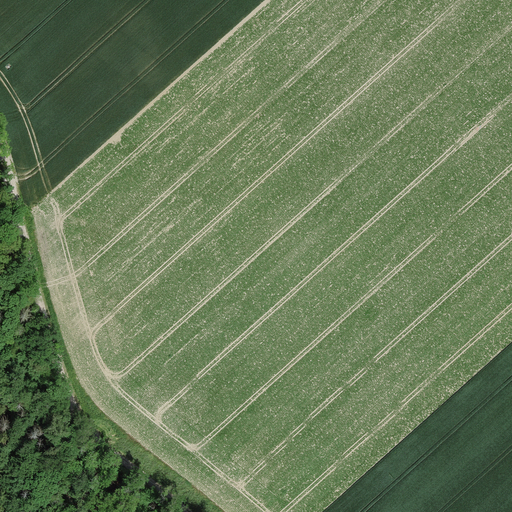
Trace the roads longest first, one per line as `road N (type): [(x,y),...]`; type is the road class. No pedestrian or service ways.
road 1 (track): [(97,511),(85,441),(42,314),(0,139)]
road 2 (track): [(0,359),(190,511)]
